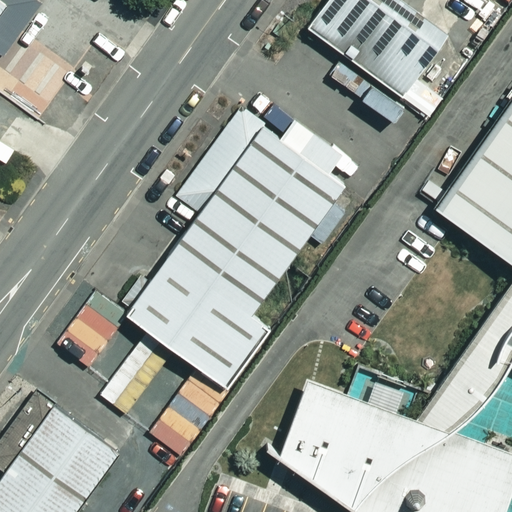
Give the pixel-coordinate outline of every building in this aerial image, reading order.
[(475,57),(402,0),(377,0),(332,58),(420,127),(475,57)] [(511,4),(511,0),(483,0),(505,15),(511,4)] [(511,94),(436,201),(511,258),(511,279),(421,411),(309,376),(281,453),(354,511),(352,511),(506,511),(511,498),(511,497),(511,449),(485,440),(454,429),(479,410),(500,384),(511,362),(511,94)] [(347,180),(241,103),(175,194),(199,211),(127,310),(227,382),(271,322),(253,309),(347,180)] [(126,511),(151,479),(76,423),(9,511),(126,511)]
